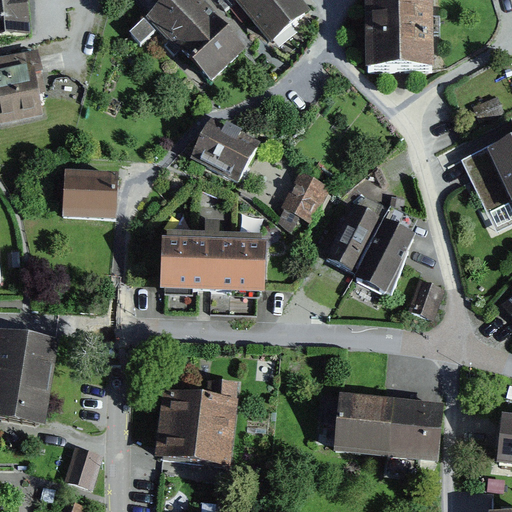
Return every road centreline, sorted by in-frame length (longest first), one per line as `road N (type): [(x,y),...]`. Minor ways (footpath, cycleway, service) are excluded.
road 1 (residential): [(115,332),(126,200),(210,121),(292,80),(327,45)]
road 2 (residential): [(327,45),(414,143),(454,288),(453,347)]
road 3 (residential): [(115,332),(453,347)]
road 4 (residential): [(119,511),(115,332)]
road 5 (residential): [(451,511),(453,347)]
